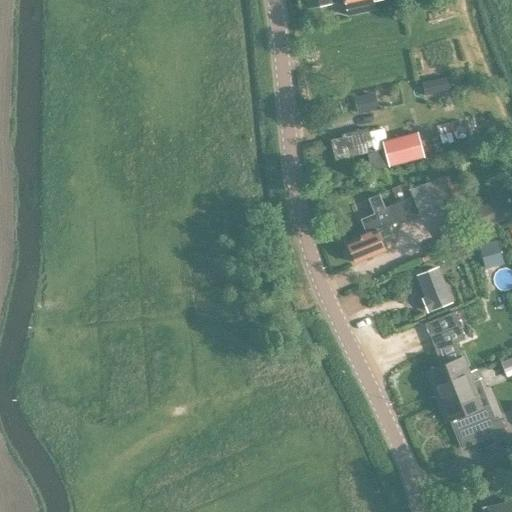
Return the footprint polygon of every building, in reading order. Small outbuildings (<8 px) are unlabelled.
[(304,0),(306,8),(331,4),(342,1),(345,16),(374,10),(372,1),(377,0),(304,0)] [(420,81),(423,94),(448,88),(445,75),(420,81)] [(356,114),(378,109),(374,92),(353,97),(356,114)] [(372,170),(423,156),(416,132),(370,145),(367,132),(366,129),(341,134),(342,137),(329,140),(334,160),(368,152),(372,170)] [(353,263),(383,250),(379,239),(391,234),(388,226),(391,225),(391,224),(418,213),(452,200),(442,178),(409,191),(406,183),(391,189),(397,204),(385,209),(385,208),(384,208),(378,194),(367,199),(373,214),(359,219),(365,234),(345,242),(353,263)] [(482,229),(506,219),(497,198),(473,208),(482,229)] [(476,246),(483,269),(501,264),(494,241),(476,246)] [(456,261),(452,252),(438,258),(441,267),(456,261)] [(427,315),(449,306),(437,276),(415,285),(427,315)] [(458,328),(458,326),(429,338),(434,351),(435,351),(441,366),(426,371),(435,395),(459,386),(455,378),(467,373),(468,372),(462,357),(456,342),(463,338),(471,335),(467,324),(458,328)] [(511,358),(500,363),(505,377),(511,374),(511,358)] [(471,383),(467,373),(455,378),(459,386),(436,395),(446,422),(450,420),(461,447),(492,435),(494,441),(506,436),(499,419),(495,421),(491,422),(484,405),(480,407),(471,383)] [(511,511),(511,500),(482,508),(482,511),(511,511)]
